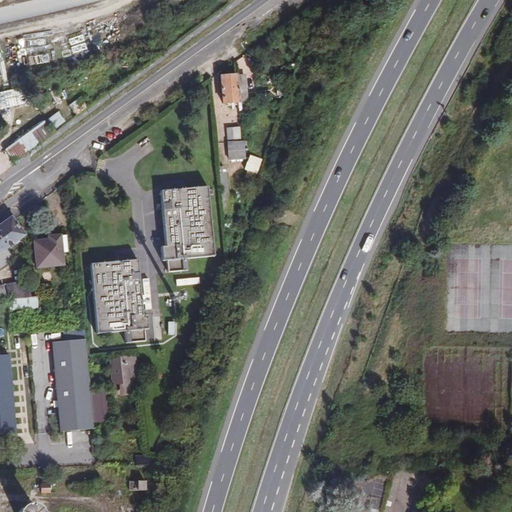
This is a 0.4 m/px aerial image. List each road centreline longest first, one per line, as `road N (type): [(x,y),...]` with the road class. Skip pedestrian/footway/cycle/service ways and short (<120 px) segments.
road 1 (trunk): [(261,511),(351,270),(487,0)]
road 2 (trunk): [(430,0),(293,277),(213,511)]
road 3 (trunk): [(264,0),(35,164)]
